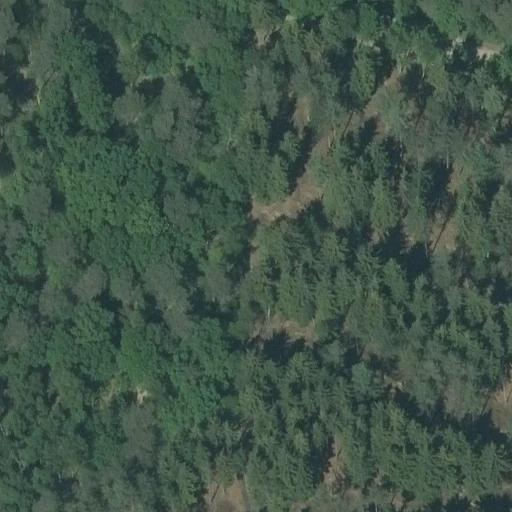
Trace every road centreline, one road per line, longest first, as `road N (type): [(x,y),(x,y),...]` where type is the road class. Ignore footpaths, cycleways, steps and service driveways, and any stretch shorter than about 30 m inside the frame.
road 1 (track): [(220,0),(220,95),(251,418),(110,511)]
road 2 (track): [(289,0),(511,67)]
